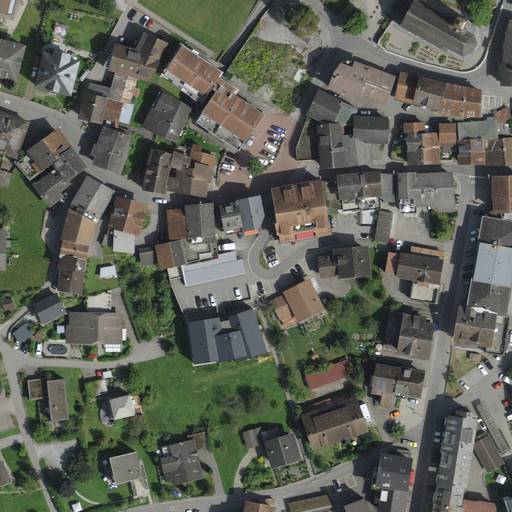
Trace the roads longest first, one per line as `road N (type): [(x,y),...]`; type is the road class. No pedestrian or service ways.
road 1 (residential): [(425,440),(295,487),(143,511)]
road 2 (residential): [(471,171),(431,406)]
road 3 (tertiary): [(344,35),(400,66),(484,78),(511,0)]
road 4 (residential): [(0,333),(47,291),(67,203),(93,167)]
road 5 (tertiary): [(275,181),(219,200),(159,199),(93,167)]
road 6 (residential): [(0,344),(54,511)]
road 7 (tertiary): [(275,181),(344,35)]
road 8 (tertiary): [(327,173),(471,171)]
road 9 (tertiary): [(93,167),(62,122),(0,101)]
